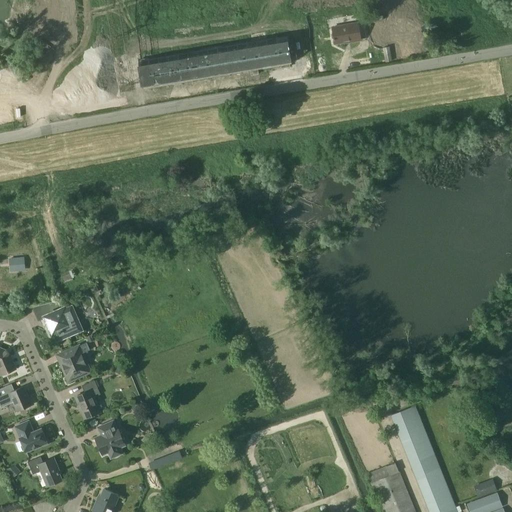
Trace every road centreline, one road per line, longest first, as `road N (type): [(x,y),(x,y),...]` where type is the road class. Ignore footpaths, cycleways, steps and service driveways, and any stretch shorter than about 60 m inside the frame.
road 1 (unclassified): [(0,138),(511,51)]
road 2 (residential): [(70,511),(86,479),(18,325),(0,323)]
